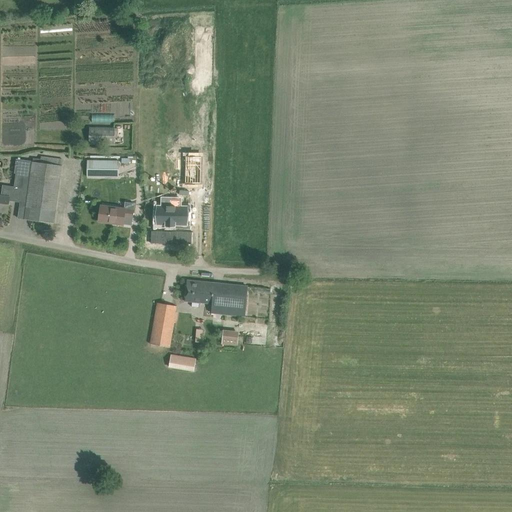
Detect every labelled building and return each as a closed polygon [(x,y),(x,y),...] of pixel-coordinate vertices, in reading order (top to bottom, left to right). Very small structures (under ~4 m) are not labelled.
[(164,88),(162,206),(190,206),(191,88),(164,88)] [(115,144),(115,128),(90,127),(90,144),(115,144)] [(14,186),(12,186),(10,201),(20,202),(18,218),(54,223),(63,159),(42,156),(41,159),(33,158),(33,162),(16,159),(15,173),(16,174),(14,186)] [(116,156),(116,164),(142,165),(142,156),(116,156)] [(87,160),(87,177),(113,177),(113,168),(113,161),(87,160)] [(134,201),(143,200),(142,172),(133,173),(134,201)] [(0,211),(8,213),(10,201),(12,186),(3,185),(1,195),(0,194),(0,211)] [(101,205),(100,211),(99,221),(109,223),(109,222),(123,223),(123,225),(124,216),(133,218),(135,204),(126,202),(125,208),(101,205)] [(162,215),(162,235),(175,236),(175,239),(185,239),(185,237),(198,238),(198,217),(162,215)] [(245,316),(248,287),(215,283),(187,280),(185,300),(192,301),(192,303),(199,304),(199,302),(211,303),(210,312),(245,316)] [(169,347),(175,305),(157,302),(150,344),(169,347)] [(195,329),(195,341),(202,342),(203,329),(195,329)] [(238,346),(239,332),(223,330),(222,344),(238,346)] [(171,355),(169,366),(193,371),(195,359),(192,358),(185,357),(171,355)]
